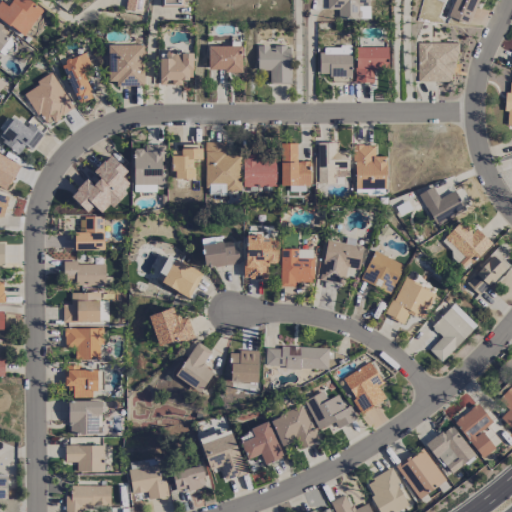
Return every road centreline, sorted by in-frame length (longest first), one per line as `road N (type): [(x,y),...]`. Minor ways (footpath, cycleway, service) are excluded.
road 1 (residential): [(37,511),(35,208),(64,155),(133,114),(470,111)]
road 2 (residential): [(209,511),(344,461),(401,428),(430,396)]
road 3 (residential): [(430,396),(392,349),(320,313),(225,305)]
road 4 (residential): [(511,212),(496,194),(470,111),(482,54),(506,0)]
